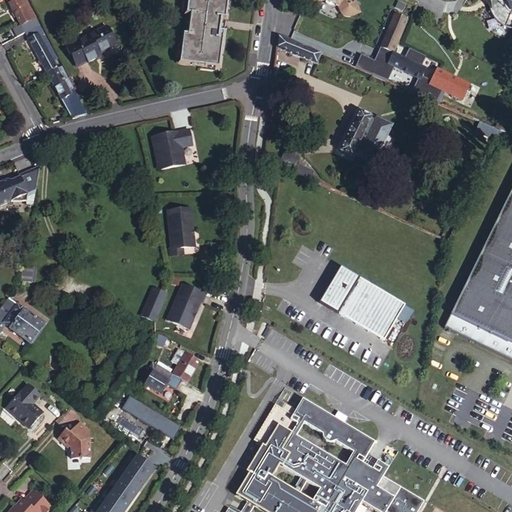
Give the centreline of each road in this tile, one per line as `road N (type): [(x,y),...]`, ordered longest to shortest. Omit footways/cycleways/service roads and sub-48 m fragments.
road 1 (residential): [(260,82),(246,161),(247,226),(224,353),(180,466),(149,511)]
road 2 (residential): [(260,82),(39,136)]
